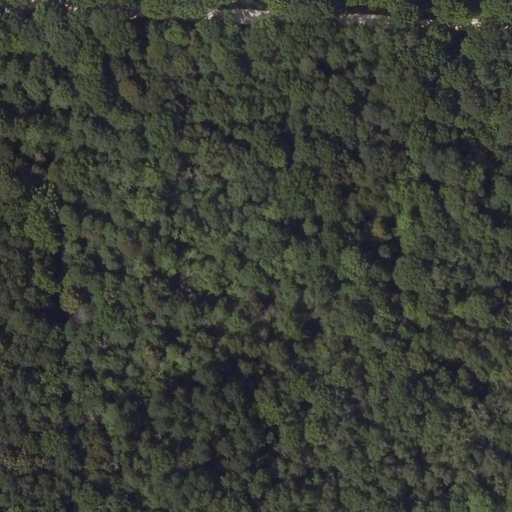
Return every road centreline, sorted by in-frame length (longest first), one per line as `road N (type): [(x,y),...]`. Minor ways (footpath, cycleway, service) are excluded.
road 1 (track): [(53,0),(80,511)]
road 2 (track): [(0,7),(511,29)]
